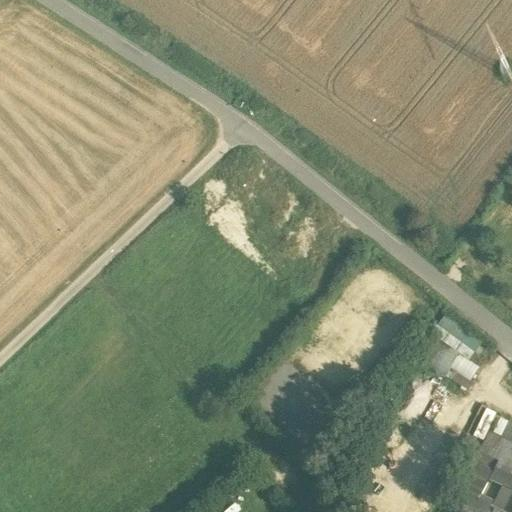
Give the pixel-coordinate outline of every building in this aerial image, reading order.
[(471,361),(481,344),(455,328),(431,369),(446,378),(451,369),(472,382),(480,367),(471,361)] [(508,445),(491,437),(481,454),(500,464),(508,445)] [(511,447),(508,445),(500,464),(494,477),(511,486),(511,447)] [(500,464),(481,454),(460,494),(471,501),(476,504),(494,477),(500,464)] [(501,511),(493,507),(489,511),(488,511),(476,504),(471,501),(465,511),(501,511)]
